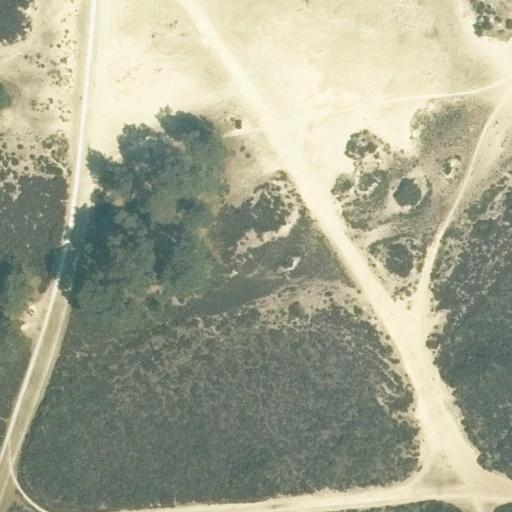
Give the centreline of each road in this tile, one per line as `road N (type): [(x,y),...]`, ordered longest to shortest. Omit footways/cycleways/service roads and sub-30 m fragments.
road 1 (track): [(189,0),(407,345),(446,422),(463,491)]
road 2 (track): [(82,189),(53,341),(9,462)]
road 3 (track): [(186,511),(463,491)]
road 4 (track): [(97,0),(82,189)]
